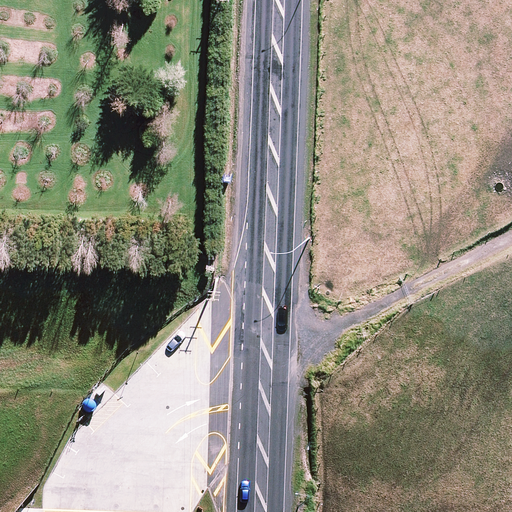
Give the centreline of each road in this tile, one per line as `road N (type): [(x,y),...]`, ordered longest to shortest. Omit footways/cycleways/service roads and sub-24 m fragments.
road 1 (secondary): [(259,511),(277,0)]
road 2 (track): [(511,212),(301,310),(267,313)]
